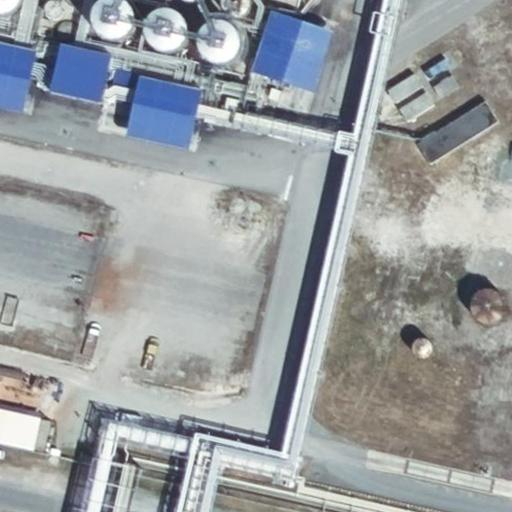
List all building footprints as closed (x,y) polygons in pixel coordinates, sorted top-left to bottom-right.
[(0,0),(0,15),(1,15),(8,13),(14,8),(17,2),(17,0),(0,0)] [(104,40),(111,40),(117,39),(123,35),(127,30),(129,25),(129,19),(128,13),(125,8),(120,4),(115,1),(108,1),(101,3),(96,6),(92,12),(90,19),(90,25),(93,32),(98,37),(104,40)] [(60,7),(59,5),(56,3),(54,2),(51,2),(48,3),(45,5),(44,7),(43,10),(44,13),(45,16),(47,18),(49,19),(52,19),(55,19),(58,17),(59,15),(61,13),(61,10),(60,7)] [(157,52),(164,53),(171,51),(176,48),(180,43),(182,37),(182,31),(181,25),(178,20),(173,16),(168,14),(161,13),(154,15),(149,19),(145,25),(143,31),(144,38),(146,44),(151,49),(157,52)] [(333,34),(269,13),(252,73),(311,93),(333,34)] [(208,63),(215,64),(222,62),(227,59),(231,54),(233,48),(233,42),(232,37),(229,32),(224,28),(219,25),(212,25),(205,26),(200,30),(196,36),(194,42),(194,49),(197,55),(202,60),(208,63)] [(35,53),(0,45),(0,110),(21,115),(35,53)] [(108,58),(59,47),(49,93),(99,103),(108,58)] [(200,93),(138,78),(124,138),(185,153),(200,93)]
